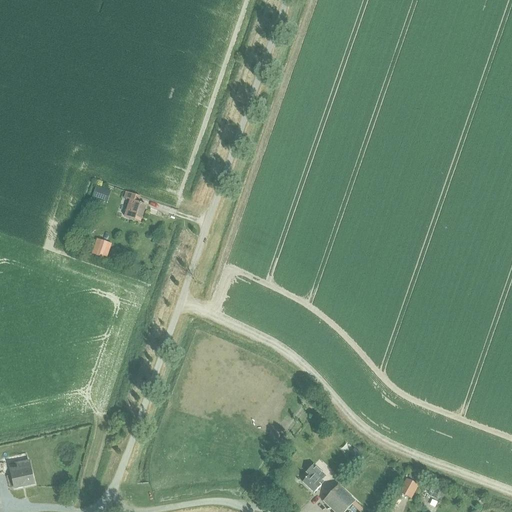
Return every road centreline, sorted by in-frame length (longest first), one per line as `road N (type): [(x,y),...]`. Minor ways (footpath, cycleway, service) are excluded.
road 1 (unclassified): [(103,500),(285,0)]
road 2 (unknown): [(179,301),(285,354),(362,426),(403,451),(511,493)]
